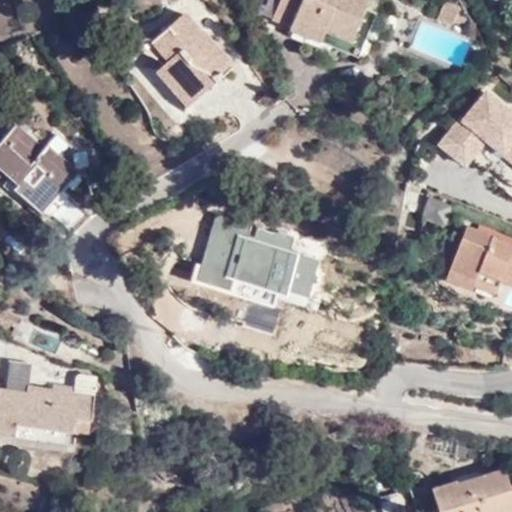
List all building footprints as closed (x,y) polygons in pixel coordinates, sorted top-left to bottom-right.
[(301,0),(292,30),(330,43),(324,57),(358,68),(373,19),(364,16),(369,0),(301,0)] [(235,76),(195,17),(160,38),(175,61),(159,72),(170,85),(183,110),(235,76)] [(330,43),(292,30),(287,44),(324,57),(330,43)] [(511,115),(486,93),(465,119),(460,116),(437,145),(466,168),(487,142),(511,163),(511,115)] [(47,141),(21,119),(0,140),(0,154),(21,174),(15,180),(33,195),(41,186),(55,196),(82,166),(52,139),(47,141)] [(496,292),(511,296),(511,258),(458,239),(443,286),(472,295),(470,300),(490,305),(491,302),(496,292)] [(276,298),(306,309),(310,294),(317,295),(319,286),(315,284),(319,271),(298,264),(296,269),(289,266),(294,248),(279,242),(276,246),(264,241),(258,256),(249,253),(252,247),(237,241),(218,285),(236,291),(241,280),(266,289),(275,271),(285,274),(276,298)] [(472,295),(443,286),(437,306),(466,315),(470,300),(472,295)] [(511,309),(511,306),(511,296),(496,292),(491,302),(511,309)] [(9,360),(8,388),(27,390),(28,382),(31,361),(9,360)] [(27,390),(8,388),(0,387),(0,435),(70,443),(71,434),(72,415),(90,416),(95,372),(78,370),(76,387),(28,382),(27,390)] [(72,415),(71,434),(89,436),(90,416),(72,415)] [(511,491),(509,492),(505,473),(432,491),(437,511),(501,511),(511,509),(511,491)]
